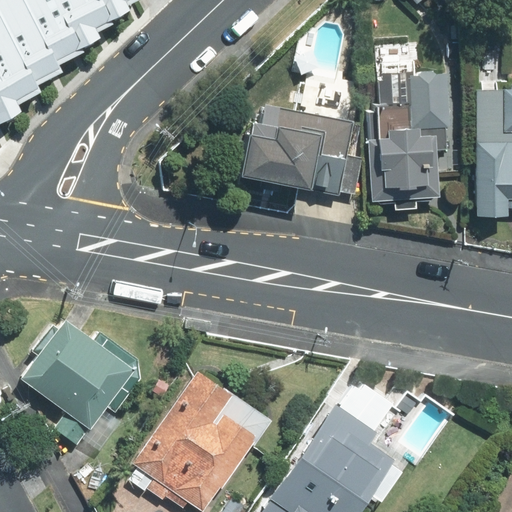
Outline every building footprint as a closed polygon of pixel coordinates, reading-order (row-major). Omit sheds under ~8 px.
[(0,0),(0,110),(69,71),(138,0),(0,0)] [(365,110),(370,204),(393,203),(393,208),(416,207),(416,201),(439,199),(436,149),(450,148),(446,67),(376,71),(378,110),(365,110)] [(511,87),(475,87),(475,214),(507,213),(507,206),(511,206),(511,87)] [(347,153),(353,120),(264,102),(260,120),(250,118),(240,173),(355,195),(362,156),(347,153)] [(95,340),(67,320),(60,330),(54,325),(35,350),(43,356),(27,378),(71,410),(58,428),(77,442),(88,426),(91,428),(108,406),(116,412),(140,379),(138,360),(100,332),(95,340)] [(186,499),(203,510),(269,415),(197,365),(124,470),(180,508),(186,499)] [(396,414),(346,380),(254,511),(354,511),(394,455),(376,443),(396,414)] [(232,495),(219,511),(239,511),(245,504),(232,495)]
